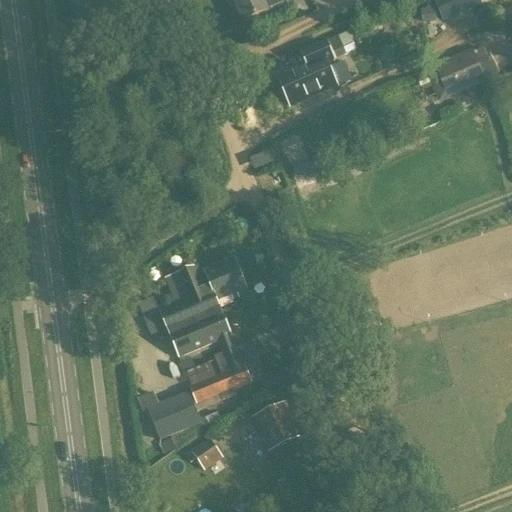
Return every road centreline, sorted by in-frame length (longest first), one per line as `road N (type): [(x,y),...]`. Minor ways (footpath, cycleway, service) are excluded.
road 1 (track): [(383,511),(166,0)]
road 2 (primary): [(79,511),(12,0)]
road 3 (track): [(244,185),(89,293),(51,304)]
